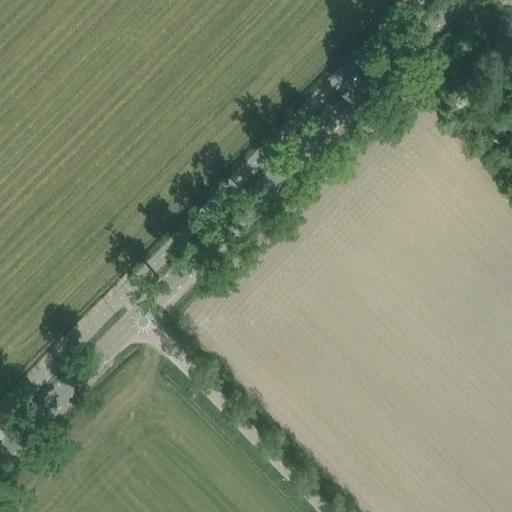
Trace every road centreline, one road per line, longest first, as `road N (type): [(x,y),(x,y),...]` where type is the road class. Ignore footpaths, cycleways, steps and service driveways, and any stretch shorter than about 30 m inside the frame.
road 1 (unclassified): [(136,319),(452,0)]
road 2 (unclassified): [(319,511),(136,319)]
road 3 (unclassified): [(0,456),(136,319)]
